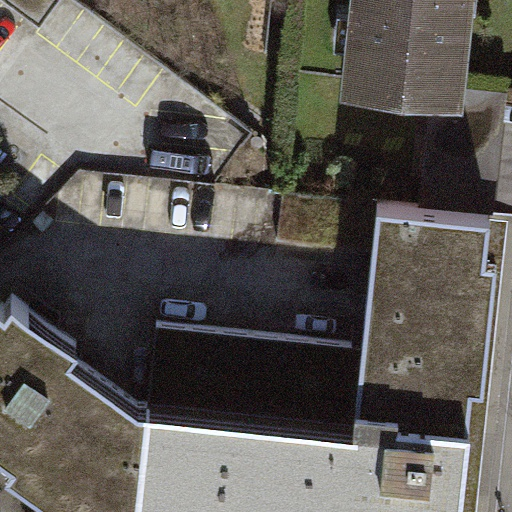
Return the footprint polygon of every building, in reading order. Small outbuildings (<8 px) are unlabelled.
[(13,0),(50,23),(64,0),(13,0)] [(465,0),(357,0),(350,77),(433,85),(456,88),(457,84),(465,0)] [(457,84),(456,88),(433,85),(420,203),(490,210),(503,88),(457,84)] [(356,408),(469,420),(490,210),(420,203),(377,199),(363,339),(356,408)] [(0,447),(1,448),(71,350),(79,339),(63,327),(63,328),(12,292),(6,300),(0,296),(0,447)] [(356,408),(363,339),(157,318),(148,400),(136,511),(461,511),(471,420),(469,420),(356,408)] [(71,350),(1,448),(89,511),(92,509),(114,511),(136,511),(148,400),(139,399),(71,350)]
